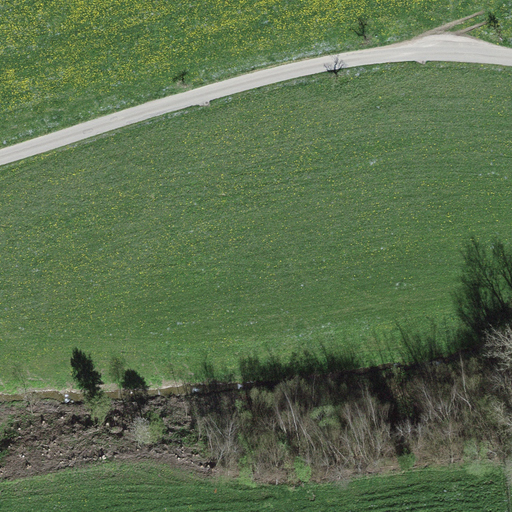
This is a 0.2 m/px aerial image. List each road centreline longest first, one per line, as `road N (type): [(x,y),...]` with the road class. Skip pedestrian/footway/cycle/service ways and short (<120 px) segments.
road 1 (unclassified): [(0,157),(268,77)]
road 2 (unclassified): [(511,58),(443,48),(268,77)]
